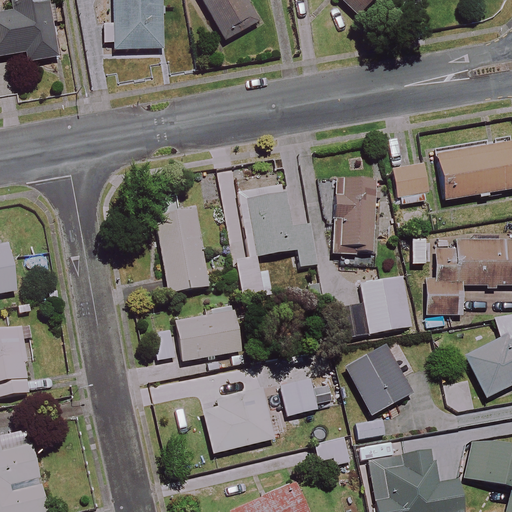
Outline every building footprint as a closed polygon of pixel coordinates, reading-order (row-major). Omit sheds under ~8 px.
[(55,61),(45,0),(9,0),(12,17),(0,18),(0,61),(25,58),(27,66),(55,61)] [(161,52),(159,0),(112,0),(113,27),(102,27),(102,47),(113,46),(113,53),(161,52)] [(255,27),(241,0),(197,0),(221,44),(255,27)] [(373,0),(334,0),(355,20),(373,0)] [(511,192),(511,168),(508,147),(434,159),(442,205),(511,192)] [(427,203),(420,167),(390,173),(396,209),(427,203)] [(258,274),(256,261),(292,254),(295,271),(316,267),(309,228),(288,231),(282,198),(277,170),(215,181),(238,305),(272,299),(267,272),(258,274)] [(372,185),(335,185),(334,203),(331,203),(331,254),(371,255),(372,185)] [(206,289),(191,213),(154,221),(169,297),(206,289)] [(511,244),(455,245),(455,253),(438,254),(438,284),(424,284),(424,319),(460,319),(460,290),(511,289),(511,244)] [(0,297),(15,294),(5,247),(0,248),(0,297)] [(409,329),(400,279),(357,287),(362,309),(330,315),(335,344),(409,329)] [(240,356),(234,317),(171,327),(172,333),(151,337),(155,363),(179,359),(180,365),(240,356)] [(25,364),(22,341),(30,340),(28,329),(0,333),(0,400),(27,396),(22,365),(25,364)] [(511,387),(511,340),(507,343),(505,339),(461,360),(482,402),(511,387)] [(408,397),(383,352),(347,373),(372,417),(408,397)] [(315,412),(308,383),(278,390),(286,420),(315,412)] [(267,421),(259,391),(214,403),(216,410),(200,415),(211,458),(282,440),(277,418),(267,421)] [(389,422),(355,427),(357,442),(391,437),(389,422)] [(0,511),(43,511),(25,431),(0,437),(0,511)] [(342,443),(313,454),(317,466),(330,461),(334,472),(350,465),(342,443)] [(394,460),(391,443),(358,449),(361,465),(367,464),(375,511),(464,511),(459,483),(435,487),(429,453),(394,460)] [(511,511),(511,452),(472,443),(463,481),(510,492),(504,511),(511,511)] [(306,511),(295,484),(228,511),(306,511)]
